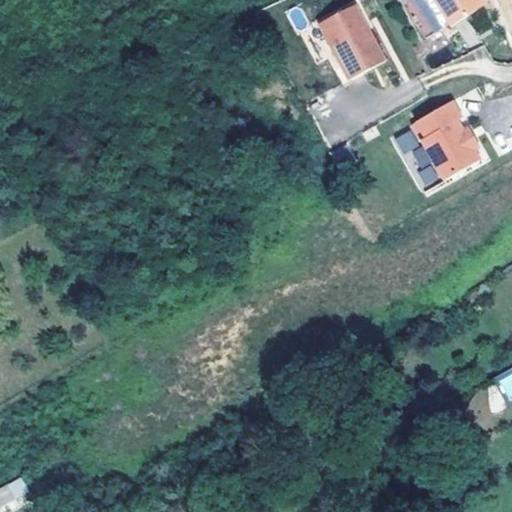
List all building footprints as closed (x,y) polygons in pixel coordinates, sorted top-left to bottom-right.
[(438,0),(451,18),(477,0),(438,0)] [(341,7),(304,28),(336,84),(373,62),(341,7)] [(419,139),(448,120),(446,118),(452,115),(442,100),(408,120),(419,139)] [(464,146),(453,129),(448,120),(419,139),(414,142),(438,179),(471,158),(464,146)] [(469,143),(459,126),(453,129),(464,146),(469,143)] [(511,368),(495,378),(508,401),(511,398),(511,368)] [(2,476),(0,477),(0,495),(10,490),(2,476)]
